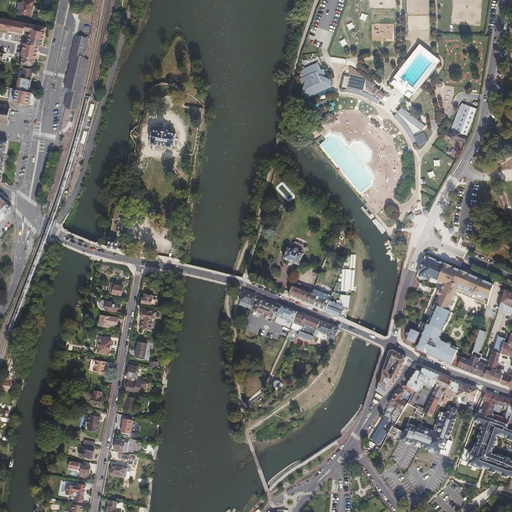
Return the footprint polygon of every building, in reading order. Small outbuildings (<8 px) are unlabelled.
[(31,16),(34,1),(27,0),(23,0),(22,4),(21,11),(20,14),(31,16)] [(28,24),(0,18),(0,29),(26,34),(28,24)] [(49,28),(28,24),(26,34),(32,35),(31,44),(43,47),(45,48),(49,28)] [(86,58),(91,37),(89,37),(77,37),(70,65),(67,74),(67,76),(64,86),(69,89),(65,107),(66,108),(73,111),(78,110),(90,61),(86,58)] [(43,47),(31,44),(27,44),(22,65),(37,68),(38,60),(40,60),(43,47)] [(419,45),(390,82),(411,99),(440,62),(419,45)] [(327,78),(321,76),(321,75),(325,73),(323,69),(320,70),(320,66),(318,64),(306,70),(305,68),(301,72),(303,77),(300,79),(304,85),(303,90),(301,90),(300,93),(302,96),(303,96),(305,96),(306,96),(331,85),(330,85),(332,84),(333,81),(332,79),(329,78),(328,79),(327,78)] [(351,69),(347,87),(363,91),(365,82),(368,84),(366,87),(367,88),(366,89),(370,93),(371,92),(376,96),(376,95),(382,100),(384,97),(383,96),(384,95),(375,87),(374,88),(373,88),(375,84),(352,67),(349,66),(348,69),(351,69)] [(32,80),(34,70),(25,68),(24,71),(23,74),(22,78),(32,80)] [(30,92),(32,80),(22,78),(20,77),(17,89),(30,92)] [(363,92),(341,87),(340,91),(345,92),(346,91),(357,94),(363,96),(378,103),(380,101),(375,98),(363,92)] [(30,105),(32,92),(30,92),(17,89),(12,88),(9,100),(30,105)] [(464,142),(478,106),(464,100),(459,107),(450,130),(449,130),(447,135),(464,142)] [(8,124),(10,108),(1,107),(1,103),(0,103),(0,121),(6,122),(5,124),(8,124)] [(414,118),(414,120),(420,128),(422,131),(421,135),(423,135),(424,131),(418,121),(416,118),(402,106),(401,108),(414,118)] [(414,124),(411,120),(409,118),(400,108),(398,111),(405,119),(408,122),(414,132),(419,142),(416,143),(411,132),(406,125),(401,118),(396,113),(394,116),(395,117),(397,120),(404,127),(408,133),(413,144),(412,145),(415,149),(419,147),(418,145),(423,143),(418,130),(414,124)] [(162,131),(153,130),(152,141),(154,142),(154,144),(158,145),(158,144),(168,146),(168,147),(172,147),(172,145),(175,145),(176,134),(168,132),(168,131),(168,129),(164,128),(162,129),(162,131)] [(0,181),(1,182),(6,151),(8,140),(0,138),(0,181)] [(0,223),(11,210),(11,207),(6,202),(0,197),(0,223)] [(281,203),(274,208),(278,213),(285,208),(281,203)] [(110,238),(109,247),(117,248),(118,239),(110,238)] [(291,246),(289,249),(303,255),(305,252),(304,245),(296,242),(291,246)] [(300,265),(303,255),(289,249),(285,259),(300,265)] [(171,258),(180,259),(181,252),(172,250),(171,258)] [(443,280),(444,264),(441,262),(440,264),(437,262),(438,261),(428,257),(427,260),(425,259),(424,262),(423,261),(422,263),(419,273),(421,274),(420,276),(420,277),(429,281),(430,278),(433,279),(432,281),(437,283),(436,285),(439,285),(441,283),(443,280)] [(458,293),(488,306),(492,292),(481,288),(482,281),(444,264),(443,280),(441,283),(439,285),(443,287),(441,292),(439,296),(428,322),(427,321),(426,325),(426,326),(442,332),(445,325),(447,322),(449,323),(451,316),(450,315),(451,312),(455,303),(454,302),(454,300),(456,296),(458,293)] [(261,279),(264,273),(256,270),(253,276),(261,279)] [(492,292),(494,286),(482,281),(481,288),(492,292)] [(121,295),(123,285),(113,283),(111,292),(114,293),(113,294),(121,295)] [(337,283),(330,302),(327,311),(342,317),(344,309),(350,309),(351,296),(349,295),(346,295),(337,294),(341,285),(337,283)] [(312,295),(293,287),(290,296),(309,303),(312,295)] [(252,310),(257,296),(243,292),(239,306),(252,310)] [(142,303),(155,305),(156,304),(159,305),(160,299),(157,298),(157,295),(147,294),(146,297),(144,297),(143,297),(142,303)] [(312,295),(309,303),(327,311),(330,302),(312,295)] [(117,307),(117,303),(108,302),(106,310),(118,312),(118,308),(117,307)] [(271,304),(267,302),(262,314),(267,316),(271,304)] [(267,316),(274,319),(275,315),(278,316),(280,311),(282,306),(277,304),(276,305),(275,305),(271,304),(267,316)] [(299,313),(282,306),(280,311),(278,316),(294,323),(299,313)] [(155,311),(144,309),(142,319),(143,319),(142,327),(151,329),(155,311)] [(302,326),(307,316),(299,313),(294,323),(302,326)] [(110,324),(118,325),(119,318),(101,315),(100,325),(110,327),(110,324)] [(314,337),(320,321),(307,316),(302,326),(305,327),(306,325),(313,328),(311,335),(314,337)] [(335,337),(340,329),(320,321),(314,337),(317,338),(320,331),(332,336),(330,341),(334,342),(335,337)] [(452,365),(456,354),(458,350),(452,347),(452,345),(441,341),(439,338),(442,332),(426,326),(422,336),(419,335),(419,334),(418,333),(413,345),(415,346),(413,350),(452,365)] [(411,344),(416,332),(410,330),(409,333),(407,332),(405,338),(406,339),(405,342),(411,344)] [(473,355),(478,356),(486,332),(481,330),(475,345),(476,345),(473,355)] [(287,339),(293,341),(297,333),(291,331),(287,339)] [(312,341),(314,337),(311,335),(304,333),(300,331),(298,336),(302,337),(312,341)] [(478,356),(481,358),(486,345),(488,341),(491,334),(486,332),(478,356)] [(511,335),(509,344),(505,342),(501,354),(511,357),(511,335)] [(297,347),(302,337),(298,336),(293,345),(297,347)] [(98,352),(110,354),(113,341),(108,340),(108,338),(101,337),(98,352)] [(494,352),(500,354),(501,354),(505,342),(498,340),(494,352)] [(135,357),(145,359),(148,344),(138,342),(135,357)] [(475,374),(484,378),(487,370),(493,351),(488,349),(489,346),(486,345),(481,358),(475,374)] [(390,352),(383,372),(388,374),(392,365),(395,366),(397,363),(400,354),(393,351),(390,352)] [(484,378),(501,383),(504,376),(506,370),(500,368),(498,374),(496,373),(497,371),(495,370),(500,354),(494,352),(493,351),(487,370),(484,378)] [(397,363),(403,365),(407,357),(400,354),(397,363)] [(460,362),(462,356),(456,354),(452,365),(458,368),(460,362)] [(475,375),(475,374),(481,358),(478,356),(473,355),(471,360),(467,371),(475,375)] [(459,368),(467,371),(471,360),(462,356),(460,362),(461,362),(459,368)] [(94,370),(94,372),(105,374),(107,362),(96,360),(94,370)] [(392,374),(398,377),(403,365),(397,363),(395,366),(392,374)] [(128,377),(137,378),(139,366),(130,365),(128,377)] [(422,415),(426,409),(420,406),(418,408),(413,405),(419,393),(418,392),(423,384),(435,390),(435,389),(437,384),(435,383),(439,376),(424,369),(422,373),(418,371),(408,385),(415,391),(412,395),(408,403),(404,410),(414,416),(416,412),(422,415)] [(385,377),(382,375),(379,386),(387,392),(398,377),(392,374),(391,375),(389,379),(386,377),(385,377)] [(501,383),(511,387),(511,375),(510,375),(509,377),(504,376),(501,383)] [(445,378),(439,376),(435,383),(437,384),(435,389),(443,393),(447,394),(453,381),(445,378)] [(276,381),(272,385),(275,388),(281,382),(282,381),(277,378),(276,381)] [(137,382),(136,382),(130,381),(130,382),(129,382),(127,390),(135,392),(137,382)] [(478,390),(453,381),(447,394),(446,397),(451,399),(455,392),(458,393),(457,396),(462,398),(462,400),(464,402),(466,402),(469,400),(474,402),(478,390)] [(403,385),(402,385),(402,387),(412,395),(415,391),(408,385),(406,386),(405,385),(403,385)] [(395,393),(389,403),(396,408),(391,415),(392,419),(391,421),(392,426),(393,427),(393,426),(404,410),(408,403),(401,398),(405,391),(400,388),(395,393)] [(426,409),(433,414),(438,403),(443,393),(435,389),(435,390),(426,409)] [(92,404),(101,406),(103,397),(102,397),(103,392),(95,390),(94,395),(93,395),(92,404)] [(479,414),(509,426),(511,414),(511,401),(487,393),(479,414)] [(134,413),(137,398),(127,396),(124,411),(134,413)] [(422,416),(430,421),(433,414),(426,409),(422,415),(422,416)] [(411,436),(419,422),(422,416),(422,415),(416,412),(414,416),(404,410),(393,426),(398,430),(404,433),(411,436)] [(509,426),(479,414),(460,462),(510,480),(511,476),(511,461),(491,454),(497,439),(511,443),(511,435),(511,436),(504,432),(509,426)] [(88,430),(98,431),(100,416),(89,415),(88,424),(89,424),(88,430)] [(382,416),(372,441),(381,445),(387,431),(383,430),(388,419),(382,416)] [(427,426),(430,421),(422,416),(419,422),(427,426)] [(122,436),(132,436),(133,421),(123,420),(122,436)] [(394,439),(398,433),(397,433),(398,430),(393,426),(393,427),(388,435),(394,439)] [(120,441),(117,440),(115,450),(123,451),(125,440),(120,439),(120,441)] [(94,454),(94,449),(83,447),(83,451),(81,451),(80,456),(82,456),(82,457),(90,458),(91,454),(94,454)] [(135,460),(136,455),(129,454),(129,456),(121,454),(120,458),(128,460),(128,464),(132,465),(133,460),(135,460)] [(89,477),(91,467),(82,465),(81,475),(89,477)] [(118,468),(113,467),(111,474),(128,477),(130,476),(131,469),(130,468),(118,465),(118,468)] [(121,511),(122,509),(117,508),(118,501),(110,500),(109,505),(107,505),(106,511),(107,511),(121,511)]
